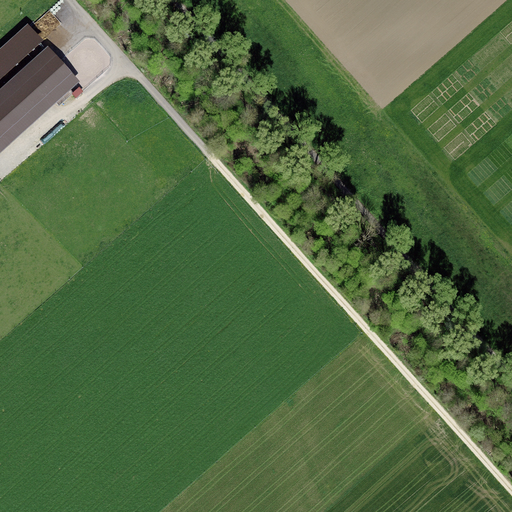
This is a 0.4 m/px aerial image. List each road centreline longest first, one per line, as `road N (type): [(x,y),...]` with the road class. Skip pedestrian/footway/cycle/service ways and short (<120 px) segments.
road 1 (track): [(511,493),(69,0)]
road 2 (track): [(171,0),(511,379)]
